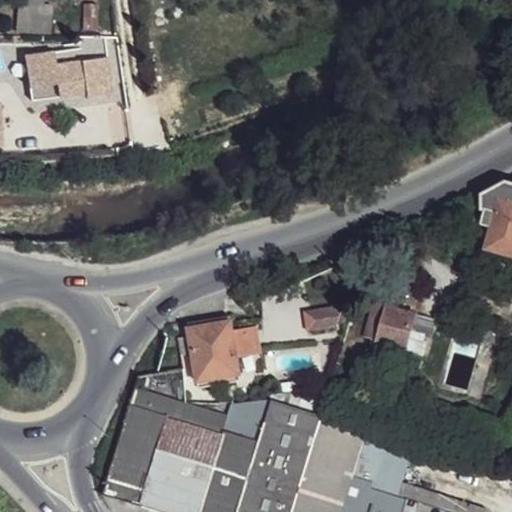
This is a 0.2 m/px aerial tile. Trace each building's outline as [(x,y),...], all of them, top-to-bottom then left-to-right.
[(48,0),(16,0),(16,33),(49,34),(48,0)] [(105,36),(80,36),(82,48),(84,59),(108,57),(105,36)] [(82,48),(28,57),(33,102),(88,95),(89,100),(113,95),(108,57),(84,59),(82,48)] [(494,228),(488,250),(511,256),(511,183),(506,182),(484,194),(484,210),(488,211),(485,224),(494,228)] [(305,299),(303,319),(332,320),(346,302),(305,299)] [(384,305),(375,340),(410,349),(418,313),(384,305)] [(256,317),(233,321),(239,356),(263,352),(256,317)] [(191,328),(201,380),(242,373),(239,356),(233,321),(191,328)] [(335,384),(276,391),(273,401),(325,415),(335,384)] [(137,390),(107,492),(174,511),(201,511),(223,434),(173,417),(176,401),(137,390)] [(236,406),(231,418),(264,429),(273,401),(236,406)] [(246,486),(237,511),(296,511),(305,483),(325,415),(273,401),(264,429),(254,460),(246,486)] [(223,434),(201,511),(237,511),(246,486),(226,478),(233,454),(254,460),(264,429),(231,418),(176,402),(173,417),(223,434)] [(325,415),(305,483),(351,495),(361,471),(376,475),(389,434),(325,415)] [(233,454),(226,478),(246,486),(254,460),(233,454)] [(378,476),(375,491),(443,511),(488,511),(490,508),(378,476)] [(305,483),(296,511),(345,511),(351,495),(305,483)]
